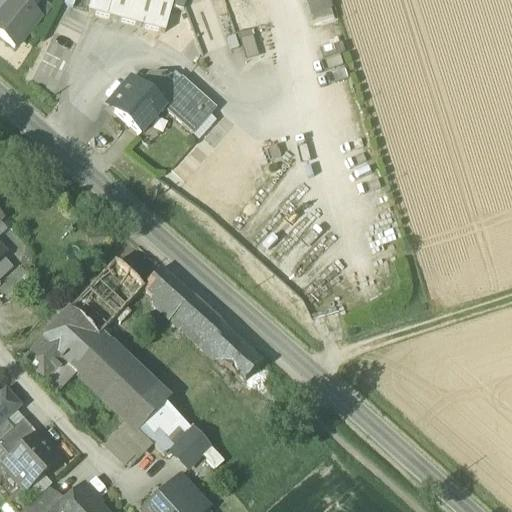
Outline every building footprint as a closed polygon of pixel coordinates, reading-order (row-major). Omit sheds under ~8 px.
[(14,0),(0,17),(0,37),(14,49),(39,17),(17,0),(14,0)] [(92,0),(88,15),(164,35),(173,0),(92,0)] [(173,0),(171,9),(183,12),(186,0),(173,0)] [(311,19),(314,30),(335,23),(332,13),(311,19)] [(234,36),(242,62),(256,58),(248,32),(234,36)] [(192,137),(197,141),(213,123),(208,119),(215,111),(180,80),(176,85),(166,75),(148,77),(143,82),(140,80),(134,86),(162,110),(162,111),(192,138),(192,137)] [(113,114),(139,137),(162,111),(162,110),(134,86),(130,82),(120,93),(127,99),(113,114)] [(106,108),(113,114),(127,99),(120,93),(106,108)] [(0,281),(11,272),(1,260),(0,260),(0,281)] [(68,313),(97,340),(142,291),(141,290),(113,265),(68,313)] [(142,291),(152,300),(171,279),(161,271),(160,270),(141,290),(142,291)] [(152,300),(184,329),(203,308),(171,279),(152,300)] [(215,319),(203,308),(184,329),(196,340),(215,319)] [(75,374),(113,410),(139,382),(96,340),(97,340),(68,313),(41,341),(64,363),(69,368),(65,370),(72,377),(75,374)] [(232,334),(215,319),(196,340),(246,385),(264,363),(232,334)] [(21,362),(42,384),(64,363),(41,341),(21,362)] [(42,384),(53,396),(72,377),(65,370),(69,368),(64,363),(42,384)] [(122,420),(124,421),(150,393),(139,382),(113,410),(122,420)] [(189,429),(150,393),(124,421),(127,424),(152,448),(163,459),(192,429),(191,427),(189,429)] [(0,423),(3,420),(14,410),(3,397),(0,399),(0,423)] [(0,442),(13,431),(3,420),(0,423),(0,442)] [(22,422),(13,431),(0,442),(0,451),(9,461),(36,437),(22,422)] [(137,463),(152,448),(127,424),(103,448),(124,469),(134,460),(137,463)] [(193,430),(186,437),(203,453),(208,447),(193,430)] [(2,468),(25,493),(59,462),(36,437),(9,461),(2,468)] [(169,454),(187,470),(203,453),(186,437),(169,454)] [(143,511),(205,511),(207,510),(177,478),(160,493),(160,496),(143,511)] [(99,511),(97,509),(100,506),(83,488),(61,507),(56,511),(47,511),(45,511),(99,511)] [(25,511),(45,511),(47,511),(56,511),(61,507),(47,492),(25,511)]
